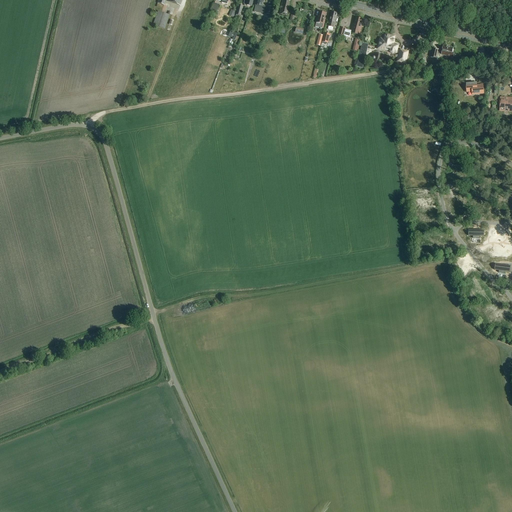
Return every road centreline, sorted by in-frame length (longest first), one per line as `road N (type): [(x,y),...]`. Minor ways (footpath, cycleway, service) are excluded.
road 1 (track): [(0,372),(201,296),(247,295),(441,257),(475,323),(511,345)]
road 2 (unclassified): [(235,511),(168,364),(102,136),(79,124),(0,138)]
road 3 (track): [(88,125),(103,113),(161,101),(384,72)]
road 4 (track): [(412,263),(384,72)]
road 5 (secondary): [(511,41),(336,0)]
road 6 (track): [(384,72),(494,57),(506,47)]
